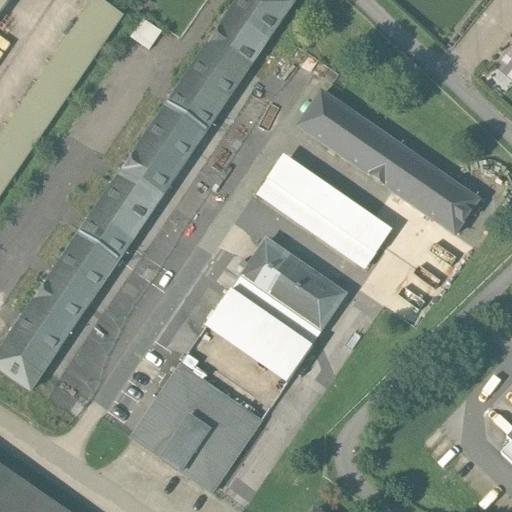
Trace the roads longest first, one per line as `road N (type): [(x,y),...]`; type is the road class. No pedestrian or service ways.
road 1 (unclassified): [(388,511),(346,476),(348,430),(511,273)]
road 2 (unclassified): [(511,138),(361,0)]
